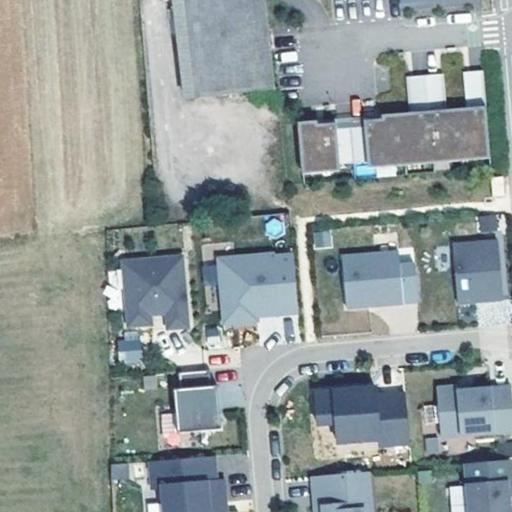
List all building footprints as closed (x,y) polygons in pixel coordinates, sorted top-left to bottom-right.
[(264,0),(173,0),(175,11),(185,98),(274,87),(264,0)] [(483,70),(464,72),(466,108),(486,106),(483,70)] [(407,76),(410,112),(446,109),(444,73),(407,76)] [(364,120),(365,126),(367,161),(490,151),(486,106),(466,108),(446,109),(410,112),(382,114),(382,118),(364,120)] [(317,120),(298,121),(302,167),(340,163),(337,128),(336,122),(318,124),(317,120)] [(365,126),(337,128),(340,163),(367,161),(365,126)] [(501,176),(491,177),(492,196),(503,195),(501,176)] [(495,214),(479,215),(481,231),(496,229),(495,214)] [(330,230),(311,232),(313,249),(332,248),(330,230)] [(498,241),(453,245),(458,304),(503,299),(498,241)] [(274,249),(218,254),(223,318),(257,315),(256,311),(255,300),(277,299),(278,309),(298,308),(293,250),(274,252),(274,249)] [(403,303),(398,252),(342,257),(346,308),(370,306),(370,302),(387,300),(387,304),(403,303)] [(177,257),(118,262),(124,327),(147,325),(146,315),(162,314),(164,329),(184,327),(177,257)] [(277,299),(255,300),(256,311),(278,309),(277,299)] [(135,341),(121,342),(123,362),(136,360),(135,341)] [(206,370),(174,373),(175,389),(169,390),(173,434),(217,430),(213,386),(207,387),(206,370)] [(470,390),(456,391),(451,387),(437,388),(441,437),(511,431),(511,395),(511,386),(470,390)] [(374,388),(360,389),(361,399),(375,398),(375,397),(374,388)] [(380,446),(409,444),(405,394),(375,397),(375,398),(361,399),(360,389),(315,394),(318,426),(336,425),(338,444),(380,440),(380,446)] [(511,441),(497,443),(498,457),(511,455),(511,441)] [(215,456),(149,462),(151,489),(161,488),(162,503),(163,511),(222,511),(222,502),(227,502),(225,480),(217,480),(215,456)] [(510,459),(465,463),(469,511),(509,511),(508,497),(507,481),(511,481),(510,459)] [(111,465),(112,480),(130,479),(128,464),(111,465)] [(368,472),(312,477),(315,508),(323,507),(323,511),(364,511),(364,510),(371,510),(368,472)] [(163,511),(162,503),(147,504),(147,511),(163,511)]
